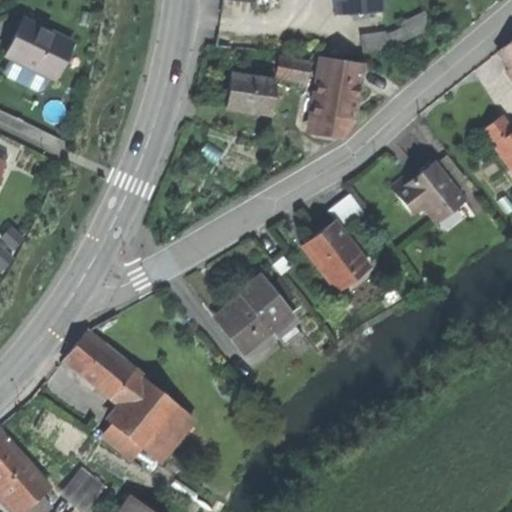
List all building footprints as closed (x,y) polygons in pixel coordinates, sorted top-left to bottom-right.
[(333,0),(334,13),(380,10),(379,0),(333,0)] [(6,55),(55,78),(73,41),(71,40),(70,42),(40,28),(40,26),(23,18),(14,36),(6,55)] [(418,21),(386,34),(387,46),(422,31),(418,21)] [(360,34),(362,50),(387,46),(386,34),(385,31),(360,34)] [(511,40),(511,41),(498,51),(511,69),(511,40)] [(306,81),(318,83),(321,59),(310,57),(309,63),(306,81)] [(276,76),(306,81),(309,63),(278,58),(276,76)] [(362,65),(321,59),(318,83),(316,96),(356,103),(359,86),(362,65)] [(275,79),(230,74),(228,90),(226,107),(271,112),(275,79)] [(353,121),(356,103),(316,96),(310,133),(342,138),(353,121)] [(483,128),(496,145),(511,133),(510,132),(498,117),(483,128)] [(496,145),(511,165),(511,130),(510,132),(511,133),(496,145)] [(410,173),(392,187),(413,213),(422,206),(436,223),(464,201),(433,162),(419,174),(421,176),(416,180),(414,178),(410,173)] [(319,233),(305,244),(322,266),(319,269),(334,288),(365,263),(333,222),(319,233)] [(0,235),(0,267),(4,271),(19,255),(0,235)] [(220,317),(245,347),(289,310),(259,274),(242,289),(247,294),(235,304),(220,317)] [(73,346),(63,359),(84,376),(90,380),(110,397),(132,369),(85,332),(73,346)] [(139,375),(132,369),(110,397),(117,403),(134,382),(139,375)] [(145,380),(139,375),(134,382),(139,386),(145,380)] [(86,385),(90,380),(84,376),(80,380),(86,385)] [(176,405),(145,380),(139,386),(122,407),(110,422),(142,448),(162,423),(176,405)] [(122,407),(139,386),(134,382),(117,403),(122,407)] [(192,418),(176,405),(162,423),(177,436),(192,418)] [(131,460),(142,448),(110,422),(100,435),(131,460)] [(158,461),(177,436),(162,423),(142,448),(158,461)] [(0,491),(10,502),(38,477),(0,434),(0,491)] [(86,464),(64,490),(88,510),(109,484),(86,464)] [(48,488),(38,477),(10,502),(18,511),(21,511),(23,511),(39,496),(48,488)] [(0,499),(6,506),(10,502),(0,491),(0,499)] [(115,511),(154,511),(129,494),(115,511)] [(42,511),(49,506),(39,496),(23,511),(42,511)]
